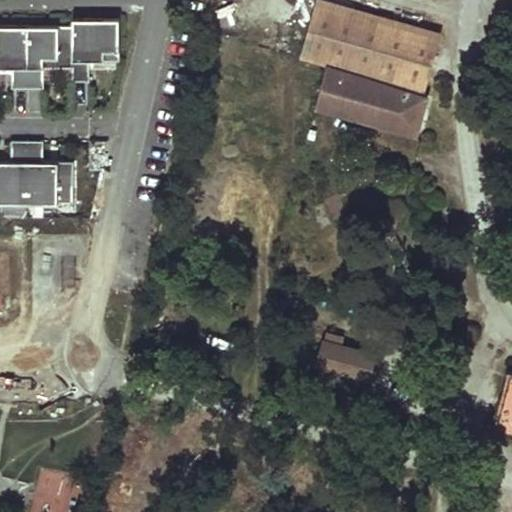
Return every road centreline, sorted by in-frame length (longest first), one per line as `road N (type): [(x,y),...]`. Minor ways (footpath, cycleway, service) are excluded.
road 1 (residential): [(128,124),(83,356),(142,371)]
road 2 (residential): [(165,0),(128,124)]
road 3 (residential): [(0,123),(128,124)]
